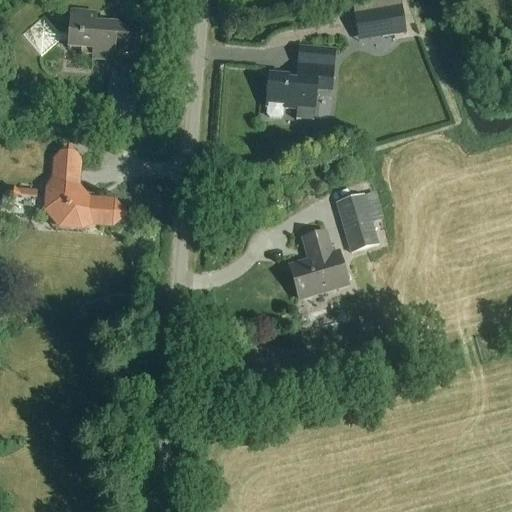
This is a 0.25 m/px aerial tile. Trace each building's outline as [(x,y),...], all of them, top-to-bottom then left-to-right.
[(401,10),(353,18),(356,35),(404,27),(401,10)] [(137,54),(139,27),(95,24),(95,15),(69,13),(67,49),(80,49),(80,56),(92,57),(92,60),(114,61),(115,53),(137,54)] [(65,37),(59,37),(44,19),(23,37),(41,57),(59,43),(65,43),(65,37)] [(280,112),(297,113),(296,123),(313,124),(315,94),(329,95),(331,71),(297,69),(296,81),(267,79),(265,111),(266,111),(266,118),(268,121),(276,122),(279,119),(280,112)] [(109,80),(107,109),(135,111),(137,82),(109,80)] [(111,229),(124,218),(113,205),(85,202),(85,200),(79,193),(77,193),(79,165),(67,151),(54,163),(51,194),(46,194),(44,215),(59,231),(80,233),(86,228),(111,229)] [(35,201),(36,192),(14,189),(4,195),(10,205),(19,199),(35,201)] [(350,257),(377,249),(362,199),(335,207),(350,257)] [(298,304),(347,289),(337,256),(331,257),(325,236),(302,243),(308,264),(289,270),(298,304)]
